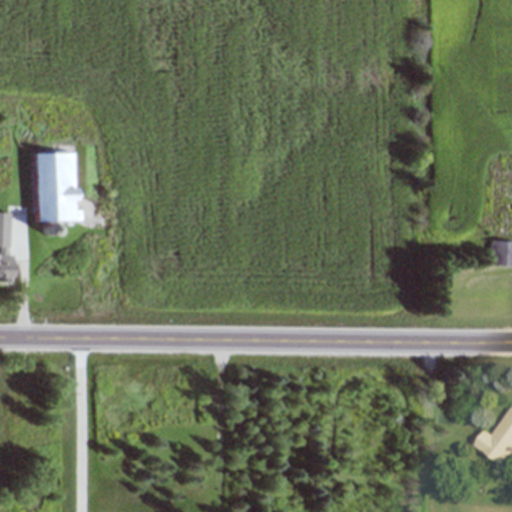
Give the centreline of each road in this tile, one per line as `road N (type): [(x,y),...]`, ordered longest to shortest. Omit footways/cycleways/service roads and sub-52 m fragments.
road 1 (residential): [(0,336),(511,341)]
road 2 (residential): [(81,337),(80,511)]
